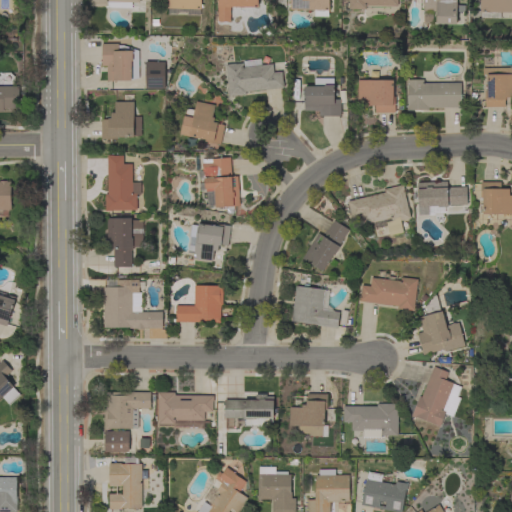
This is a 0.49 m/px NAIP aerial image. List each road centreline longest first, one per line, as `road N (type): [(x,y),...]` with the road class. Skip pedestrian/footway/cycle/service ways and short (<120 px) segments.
road 1 (residential): [(258,359),(273,232),(312,175),(376,149),(511,147)]
road 2 (residential): [(63,361),(377,359)]
road 3 (secondary): [(64,511),(63,361)]
road 4 (secondary): [(60,146),(60,0)]
